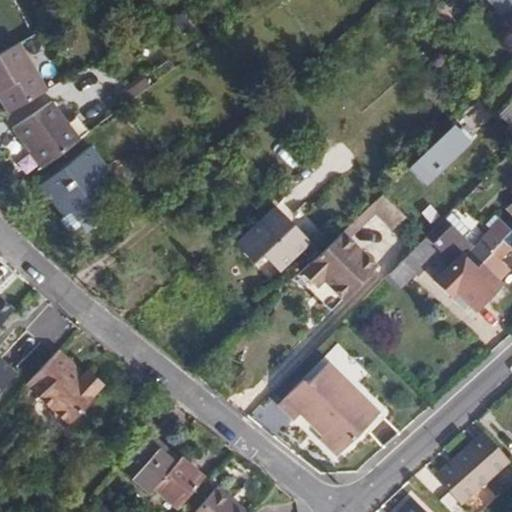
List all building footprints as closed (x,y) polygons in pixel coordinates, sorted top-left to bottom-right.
[(501,0),(483,0),(480,3),(490,15),(504,3),(501,0)] [(511,12),(511,0),(501,0),(504,3),(511,13),(511,12)] [(511,13),(504,3),(490,15),(498,24),(511,13)] [(19,43),(0,54),(0,97),(9,113),(47,90),(19,43)] [(52,101),(12,128),(40,168),(79,139),(52,101)] [(459,129),(415,171),(428,185),(472,143),(459,129)] [(92,148),(47,181),(61,199),(54,204),(64,217),(59,221),(66,230),(72,232),(78,233),(83,229),(88,235),(103,224),(99,218),(94,211),(99,179),(109,171),(92,148)] [(61,199),(47,181),(40,186),(54,204),(61,199)] [(280,204),(275,209),(288,222),(293,218),(280,204)] [(288,222),(275,209),(235,247),(253,266),(259,260),(268,262),(279,274),(310,245),(288,222)] [(474,250),(446,221),(425,242),(422,244),(444,266),(446,268),(459,256),(476,273),(480,269),(487,261),(494,254),(483,242),(474,250)] [(494,254),(504,244),(511,237),(501,224),(483,242),(494,254)] [(375,270),(342,236),(300,275),(316,290),(323,284),(338,299),(358,281),(361,284),(375,270)] [(423,287),(444,266),(422,244),(401,265),(417,281),(423,287)] [(493,267),(510,251),(504,244),(494,254),(487,261),(493,267)] [(498,286),(480,269),(476,273),(459,256),(446,268),(458,280),(445,294),(464,312),(469,306),(475,312),(498,286)] [(403,295),(417,281),(401,265),(387,279),(403,295)] [(341,303),(361,284),(358,281),(338,299),(341,303)] [(0,296),(0,324),(14,309),(0,296)] [(67,362),(56,352),(25,385),(64,423),(89,398),(87,396),(98,384),(83,370),(75,377),(63,367),(67,362)] [(0,390),(16,372),(0,358),(0,390)] [(296,426),(299,423),(303,419),(321,437),(317,441),(335,458),(378,417),(326,365),(304,386),(301,383),(277,408),(296,426)] [(303,419),(299,423),(317,441),(321,437),(303,419)] [(511,462),(485,433),(435,477),(461,505),(511,462)] [(200,478),(179,460),(177,457),(176,459),(172,464),(156,449),(159,445),(147,434),(120,466),(131,477),(130,479),(145,494),(151,488),(175,509),(200,478)] [(176,459),(159,445),(156,449),(172,464),(176,459)] [(230,509),(233,506),(214,489),(211,492),(230,509)] [(240,511),(233,506),(230,509),(211,492),(193,511),(240,511)] [(422,511),(411,501),(399,511),(422,511)]
